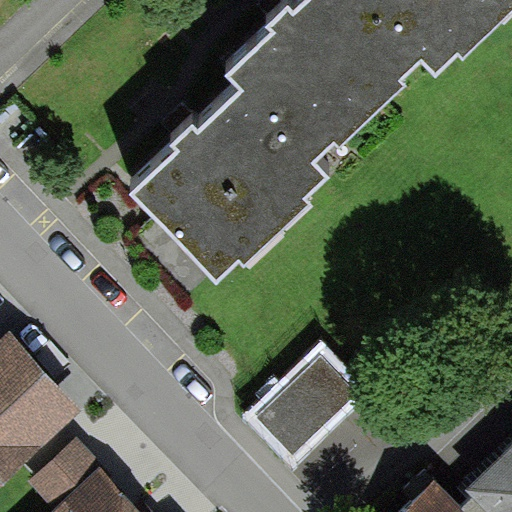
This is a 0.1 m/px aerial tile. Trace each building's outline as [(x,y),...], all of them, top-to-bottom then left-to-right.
[(314,142),(423,39),(386,0),(276,0),(270,6),(275,12),(231,55),(243,68),(314,142)] [(436,53),(494,0),(386,0),(423,39),(436,53)] [(328,158),(314,142),(243,68),(198,110),(194,105),(172,125),(180,134),(136,175),(217,262),(328,158)] [(0,468),(84,395),(11,313),(0,322),(0,468)] [(259,407),(292,442),(355,382),(322,347),(259,407)] [(511,511),(511,430),(467,474),(474,481),(504,511),(511,511)] [(152,511),(80,431),(34,472),(61,501),(48,511),(152,511)] [(434,465),(385,511),(504,511),(474,481),(461,493),(434,465)]
